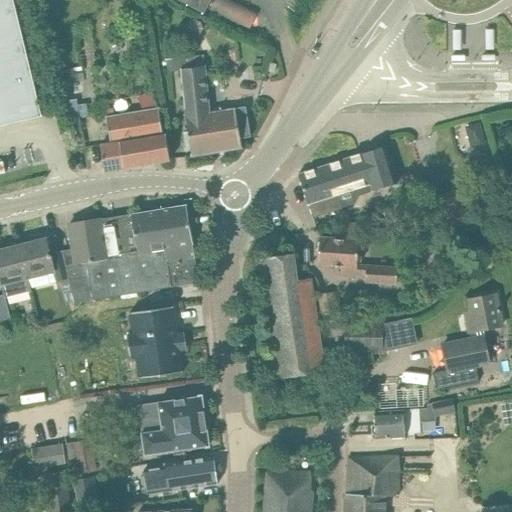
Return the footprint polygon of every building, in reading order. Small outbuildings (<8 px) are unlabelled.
[(0,0),(0,125),(42,115),(14,0),(0,0)] [(258,11),(236,0),(214,0),(210,10),(249,30),(258,11)] [(204,55),(166,59),(168,72),(181,70),(186,117),(193,156),(242,148),(240,138),(251,136),(246,106),(226,109),(222,110),(222,111),(211,113),(206,65),(205,65),(204,55)] [(100,142),(105,170),(143,164),(154,162),(170,159),(165,132),(162,133),(157,109),(107,117),(110,141),(100,142)] [(359,154),(341,160),(351,191),(354,202),(356,196),(396,183),(391,165),(385,146),(383,146),(359,154)] [(341,160),(298,174),(308,205),(309,205),(313,218),(342,208),(353,205),(354,202),(351,191),(341,160)] [(435,198),(441,218),(476,208),(470,188),(435,198)] [(68,278),(74,302),(75,308),(81,302),(93,300),(93,301),(199,282),(192,244),(193,244),(187,205),(111,218),(112,222),(103,224),(102,219),(68,225),(72,249),(62,252),(68,278)] [(365,281),(397,283),(398,268),(357,264),(360,232),(343,231),(343,238),(320,237),(318,264),(341,266),(341,273),(365,275),(365,281)] [(46,238),(20,244),(28,278),(55,271),(46,238)] [(0,295),(0,320),(11,318),(6,297),(32,291),(31,287),(20,244),(0,249),(0,279),(1,285),(4,294),(0,295)] [(297,280),(293,253),(257,258),(273,364),(263,365),(265,380),(324,372),(311,277),(297,280)] [(63,305),(74,302),(68,278),(57,281),(63,305)] [(339,291),(318,294),(321,317),(342,314),(339,291)] [(466,318),(470,338),(442,344),(447,371),(433,374),(436,390),(478,381),(475,366),(490,363),(483,329),(502,325),(496,294),(468,300),(472,317),(466,318)] [(131,357),(136,357),(139,378),(183,372),(173,306),(130,312),(133,332),(127,332),(131,357)] [(345,352),(382,353),(383,321),(370,321),(346,320),(345,352)] [(61,375),(63,384),(75,380),(72,371),(61,375)] [(396,389),(397,407),(419,405),(418,387),(396,389)] [(201,396),(181,398),(138,405),(145,455),(209,446),(201,396)] [(435,416),(456,411),(453,398),(432,403),(435,416)] [(419,408),(394,410),(374,411),(376,438),(405,436),(405,433),(420,432),(419,408)] [(90,439),(74,442),(66,444),(72,475),(96,470),(90,439)] [(31,449),(34,468),(66,463),(63,443),(31,449)] [(166,469),(143,472),(146,493),(198,486),(218,483),(214,457),(194,460),(165,464),(166,469)] [(345,511),(384,511),(385,494),(397,495),(396,471),(398,471),(397,458),(370,458),(349,457),(348,493),(346,493),(345,511)] [(310,511),(312,492),(307,492),(308,474),(267,471),(263,511),(310,511)] [(69,509),(64,473),(47,476),(52,511),(69,509)] [(93,497),(79,499),(81,511),(94,510),(93,497)]
